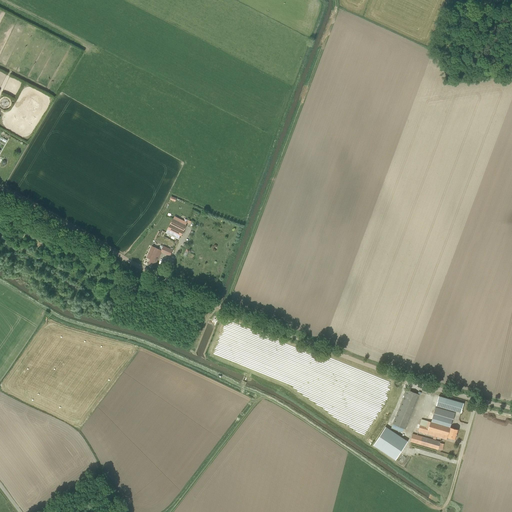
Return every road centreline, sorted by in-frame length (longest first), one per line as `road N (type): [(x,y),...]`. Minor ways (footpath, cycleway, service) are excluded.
road 1 (unclassified): [(476,400),(214,304),(0,186)]
road 2 (track): [(440,511),(273,399),(53,315)]
road 3 (track): [(224,308),(336,0)]
